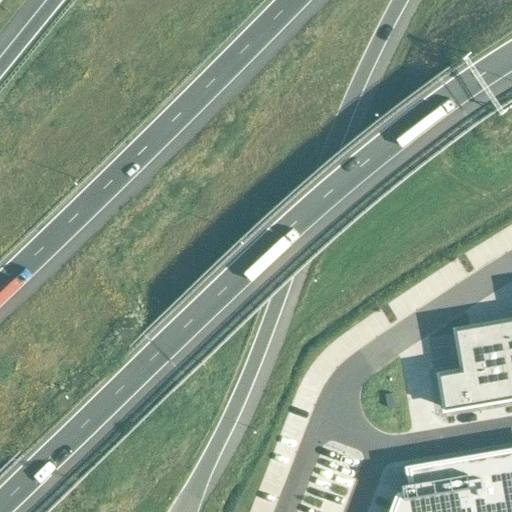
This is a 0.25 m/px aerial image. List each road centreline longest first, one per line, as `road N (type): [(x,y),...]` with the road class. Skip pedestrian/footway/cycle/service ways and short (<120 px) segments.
road 1 (motorway): [(0,505),(338,186),(511,58)]
road 2 (motorway): [(179,511),(235,411),(348,107),(400,0)]
road 3 (unclassified): [(511,428),(386,448),(349,430),(338,405),(360,366),(511,266)]
road 4 (motorway): [(0,285),(291,0)]
